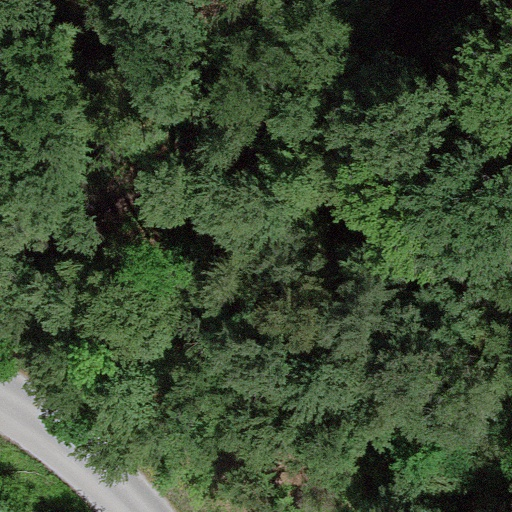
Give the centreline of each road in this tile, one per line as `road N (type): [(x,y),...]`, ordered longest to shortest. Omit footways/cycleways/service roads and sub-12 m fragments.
road 1 (track): [(406,0),(158,177),(0,237)]
road 2 (unclassified): [(139,511),(78,448),(0,399)]
